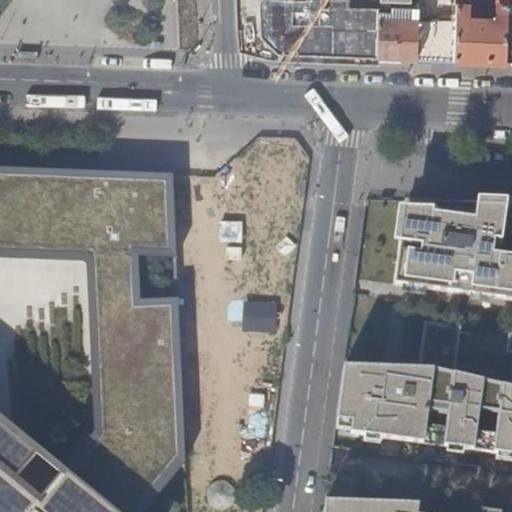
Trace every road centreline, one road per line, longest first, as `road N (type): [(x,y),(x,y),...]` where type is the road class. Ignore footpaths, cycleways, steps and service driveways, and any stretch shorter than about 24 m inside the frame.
road 1 (residential): [(344,100),(289,511)]
road 2 (secondary): [(228,95),(0,90)]
road 3 (secondary): [(511,106),(344,100)]
